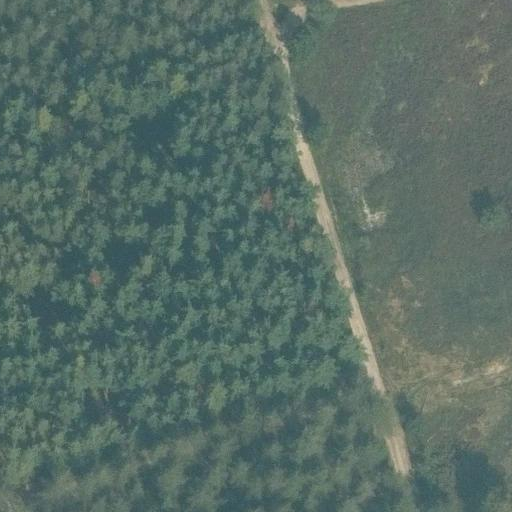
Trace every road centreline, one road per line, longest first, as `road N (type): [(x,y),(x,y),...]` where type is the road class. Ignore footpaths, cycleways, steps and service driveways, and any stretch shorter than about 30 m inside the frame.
road 1 (track): [(417,511),(264,21)]
road 2 (track): [(0,500),(378,386)]
